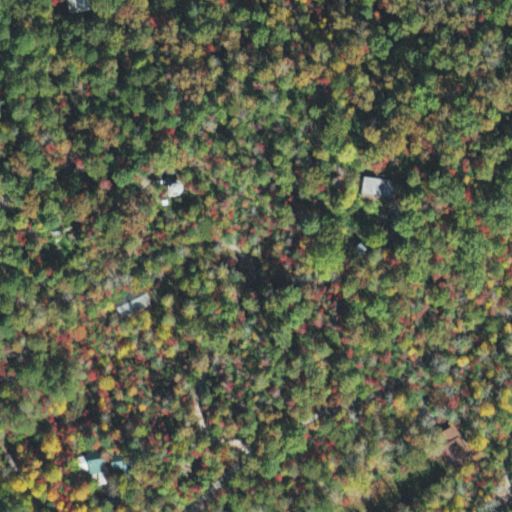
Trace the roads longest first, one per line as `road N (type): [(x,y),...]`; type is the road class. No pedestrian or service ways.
road 1 (residential): [(493,511),(509,485),(511,427),(502,313),(434,347),(372,396),(278,435),(229,442),(208,434),(197,407),(218,328),(253,274),(241,251),(186,243),(57,299),(35,302),(11,290),(3,277),(3,206),(58,181),(70,158),(24,0)]
road 2 (residential): [(253,441),(188,511),(40,506),(0,447)]
